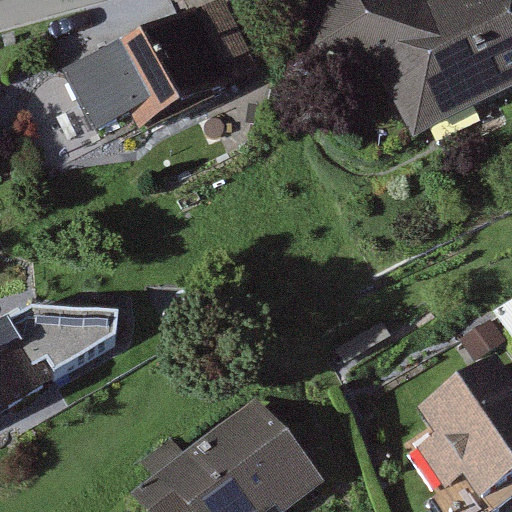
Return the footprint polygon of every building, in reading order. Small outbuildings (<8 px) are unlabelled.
[(276,76),(238,0),(233,0),(71,81),(104,147),(140,129),(146,141),(276,76)] [(377,78),(414,156),(511,108),(511,0),(438,0),(425,7),(405,0),(334,0),(315,56),(377,78)] [(511,300),(497,310),(511,333),(511,300)] [(32,318),(13,329),(11,326),(0,332),(0,434),(56,401),(54,397),(117,361),(119,335),(100,333),(32,318)] [(488,511),(511,496),(511,374),(508,369),(431,423),(444,441),(424,455),(453,496),(470,485),(488,511)] [(314,511),(325,504),(256,410),(129,504),(135,511),(314,511)]
